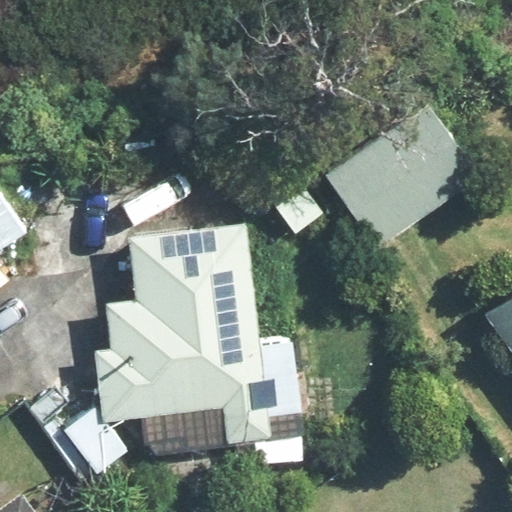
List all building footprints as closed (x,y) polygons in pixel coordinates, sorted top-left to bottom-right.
[(323,165),(375,239),(476,169),(424,95),(323,165)] [(0,191),(0,251),(29,230),(0,191)] [(243,217),(125,229),(131,291),(102,294),(106,341),(91,342),(98,416),(138,411),(141,437),(185,433),(186,441),(311,429),(306,376),(294,377),(290,334),(255,338),(248,270),(299,265),(296,230),(245,235),(243,217)] [(511,279),(478,302),(511,350),(511,279)] [(0,511),(33,511),(14,486),(0,495),(0,511)]
